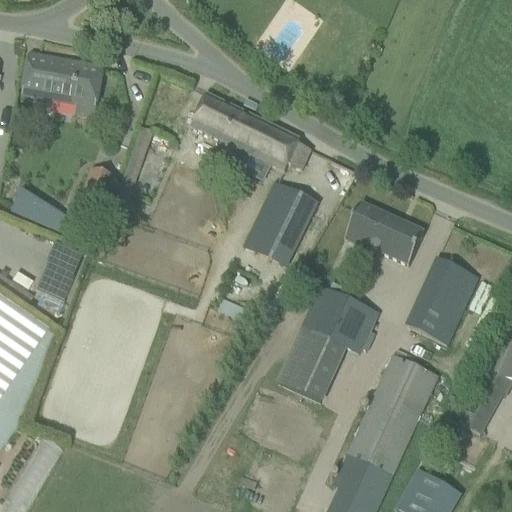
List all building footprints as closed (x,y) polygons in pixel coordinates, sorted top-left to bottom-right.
[(27,59),(24,79),(20,100),(76,110),(74,120),(91,123),(91,122),(93,122),(102,73),(27,59)] [(205,98),(197,116),(189,132),(219,146),(215,155),(224,160),(225,158),(242,166),(246,159),(282,177),(287,167),(301,174),(310,154),(297,148),(299,143),(205,98)] [(134,186),(150,134),(138,130),(122,183),(134,186)] [(114,181),(90,172),(77,206),(102,215),(114,181)] [(283,192),(262,236),(295,252),(317,209),(311,206),(283,192)] [(18,202),(11,218),(59,238),(66,222),(18,202)] [(379,257),(408,270),(423,237),(360,207),(343,243),(378,259),(379,257)] [(65,307),(84,257),(56,246),(36,296),(65,307)] [(476,282),(436,263),(405,331),(445,349),(476,282)] [(376,318),(320,292),(301,333),(344,352),(358,358),(376,318)] [(0,401),(45,335),(0,304),(0,401)] [(511,385),(511,344),(497,379),(511,385)] [(376,511),(437,381),(392,360),(332,491),(338,494),(329,511),(376,511)] [(427,481),(408,511),(453,511),(460,500),(427,481)]
